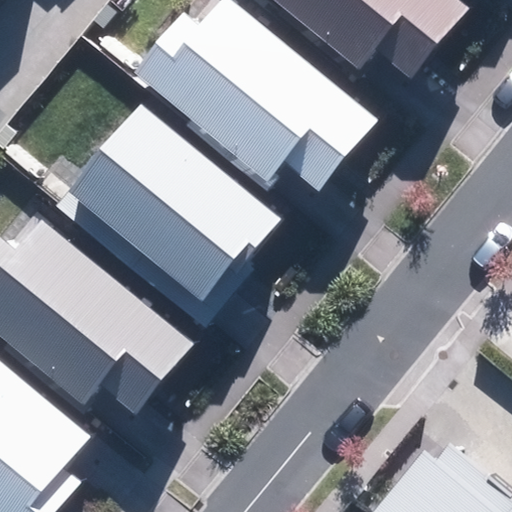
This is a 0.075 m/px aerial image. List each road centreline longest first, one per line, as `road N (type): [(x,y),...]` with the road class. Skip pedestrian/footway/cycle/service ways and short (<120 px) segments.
road 1 (residential): [(241,511),(386,336)]
road 2 (residential): [(386,336),(511,183)]
road 3 (residential): [(386,336),(511,436)]
